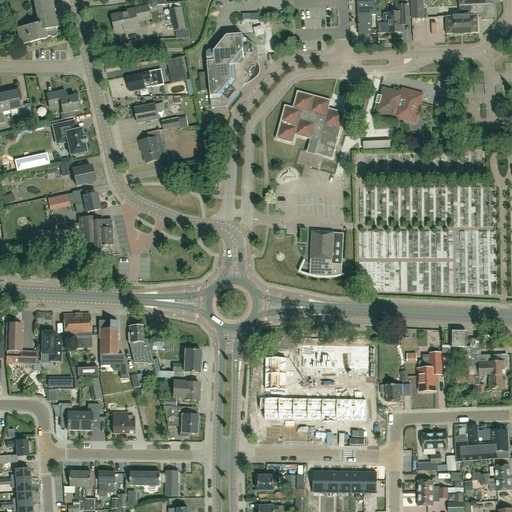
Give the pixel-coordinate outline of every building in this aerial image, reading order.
[(375,6),(374,0),(358,0),(360,35),(372,34),(371,15),(377,15),(377,6),(375,6)] [(411,0),(413,19),(426,18),(425,9),(424,0),(411,0)] [(459,0),(460,7),(425,9),(426,18),(446,17),(447,35),(479,34),(478,18),(483,18),(484,21),(492,20),(494,18),(494,4),(492,4),(491,0),(459,0)] [(35,6),(39,23),(40,29),(44,28),(46,37),(49,36),(50,37),(51,37),(53,38),(54,37),(55,37),(56,35),(57,34),(57,33),(56,31),(56,30),(55,30),(55,28),(58,27),(58,25),(56,25),(51,2),(35,6)] [(138,22),(151,19),(148,6),(127,11),(127,14),(112,17),(116,33),(139,27),(138,22)] [(389,23),(390,33),(390,35),(404,34),(403,26),(410,26),(410,20),(410,7),(398,7),(398,12),(384,13),(383,14),(383,20),(384,21),(386,21),(389,21),(389,23)] [(181,8),(170,10),(175,31),(185,29),(181,8)] [(39,23),(17,28),(20,45),(46,39),(46,37),(44,28),(40,29),(39,23)] [(206,53),(208,73),(199,73),(201,92),(206,91),(205,79),(209,79),(212,108),(213,108),(227,107),(250,80),(249,72),(248,71),(252,66),(253,67),(255,67),(259,63),(258,48),(242,35),(227,36),(214,51),(213,50),(209,50),(206,53)] [(167,61),(171,77),(186,74),(183,57),(167,61)] [(152,87),(164,85),(162,75),(158,76),(157,70),(142,74),(142,75),(127,78),(130,92),(152,87)] [(18,119),(31,117),(28,104),(21,105),(18,90),(5,93),(9,111),(16,109),(18,119)] [(75,117),(74,111),(79,110),(75,95),(66,97),(65,91),(46,95),(50,110),(61,107),(63,120),(71,118),(75,117)] [(383,91),(377,112),(415,123),(422,96),(403,91),(402,94),(391,91),(390,93),(383,91)] [(333,159),(345,113),(329,109),(331,101),(297,92),(293,108),(285,106),(276,139),(293,144),(295,136),(310,140),(308,148),(317,151),(316,155),(333,159)] [(9,111),(5,93),(0,93),(0,123),(4,122),(2,112),(9,111)] [(158,119),(157,113),(165,111),(163,103),(155,105),(135,110),(138,124),(158,119)] [(186,117),(179,118),(178,118),(161,121),(164,131),(180,128),(180,130),(189,128),(186,117)] [(81,129),(77,130),(68,132),(66,123),(52,126),(54,138),(65,136),(70,157),(76,155),(77,156),(84,155),(84,153),(86,153),(81,129)] [(158,146),(164,144),(161,131),(148,134),(150,140),(140,142),(142,150),(144,149),(147,164),(161,160),(158,146)] [(197,160),(177,163),(179,172),(199,169),(197,160)] [(75,186),(94,182),(91,166),(72,170),(71,162),(59,165),(62,177),(73,175),(75,186)] [(96,194),(85,197),(83,190),(72,193),(74,205),(84,203),(86,213),(100,210),(96,194)] [(50,211),(69,207),(66,195),(47,200),(50,211)] [(9,207),(18,204),(16,197),(7,200),(9,207)] [(70,224),(70,231),(71,231),(72,240),(80,240),(80,242),(81,250),(105,249),(105,246),(113,246),(112,228),(111,220),(103,221),(96,221),(96,217),(78,218),(79,225),(70,224)] [(43,244),(52,244),(51,231),(42,231),(43,244)] [(309,275),(309,276),(313,277),(318,278),(324,278),(329,278),(336,277),(341,276),(341,275),(341,269),(341,265),(343,239),(343,234),(333,233),(311,232),(311,244),(313,244),(312,252),(310,251),(310,265),(311,265),(311,268),(309,268),(309,275)] [(364,234),(364,260),(412,260),(412,235),(406,235),(406,234),(364,234)] [(66,337),(90,336),(89,314),(83,314),(76,314),(76,315),(65,315),(66,337)] [(98,328),(98,339),(99,339),(99,341),(100,341),(100,362),(125,362),(123,355),(117,355),(117,322),(98,322),(98,328)] [(6,363),(33,364),(32,371),(38,371),(38,364),(36,364),(36,352),(21,352),(22,324),(7,324),(6,352),(7,352),(6,363)] [(129,334),(128,334),(128,343),(133,363),(151,360),(149,351),(147,344),(147,341),(143,340),(142,327),(129,327),(129,334)] [(44,333),(43,355),(51,355),(50,361),(61,362),(62,338),(57,338),(57,334),(56,334),(54,332),(50,332),(48,333),(44,333)] [(470,347),(466,347),(466,332),(451,332),(451,354),(463,354),(463,360),(471,360),(471,350),(476,350),(476,341),(470,341),(470,347)] [(80,339),(80,348),(93,348),(93,338),(80,339)] [(302,347),(302,369),(309,369),(309,372),(315,373),(315,370),(323,370),(331,370),(331,373),(337,373),(337,370),(345,370),(353,370),(353,374),(359,374),(359,371),(367,371),(368,349),(346,348),(324,348),(302,347)] [(471,350),(471,360),(472,365),(475,365),(475,369),(474,369),(475,376),(475,378),(480,378),(489,378),(505,377),(504,369),(506,369),(505,362),(503,362),(502,357),(492,357),(492,361),(489,361),(488,356),(480,356),(480,349),(476,350),(471,350)] [(152,361),(156,379),(172,379),(173,377),(184,378),(184,372),(200,373),(201,351),(184,350),(183,365),(172,364),(172,372),(159,371),(157,360),(152,361)] [(435,371),(441,371),(440,354),(430,354),(431,369),(418,369),(418,377),(419,377),(419,392),(435,391),(435,371)] [(266,360),(266,371),(286,372),(286,360),(266,360)] [(98,367),(79,368),(79,378),(98,377),(98,367)] [(266,371),(266,382),(286,383),(286,372),(266,371)] [(386,386),(381,386),(381,394),(382,394),(383,400),(387,401),(387,404),(401,403),(400,396),(404,395),(404,393),(411,393),(410,380),(409,380),(407,371),(400,372),(403,385),(386,386)] [(141,374),(131,376),(133,388),(144,385),(141,374)] [(475,378),(475,376),(456,377),(457,386),(475,384),(475,378)] [(505,377),(489,378),(489,390),(505,389),(505,377)] [(48,379),(48,389),(72,389),(72,379),(48,379)] [(266,382),(266,393),(286,394),(286,383),(266,382)] [(164,398),(164,407),(176,407),(176,399),(183,400),(183,404),(191,404),(191,402),(198,402),(199,383),(173,383),(172,399),(164,398)] [(140,387),(134,389),(135,397),(142,396),(140,387)] [(49,394),(51,400),(58,398),(56,392),(49,394)] [(309,400),(308,420),(322,420),(323,400),(313,400),(313,394),(309,394),(309,400)] [(322,420),(322,422),(336,422),(336,420),(337,400),(327,400),(327,394),(323,394),(323,400),(322,420)] [(337,400),(336,420),(350,421),(351,401),(341,401),(341,395),(337,394),(337,400)] [(351,401),(350,421),(361,421),(362,401),(355,401),(355,395),(351,395),(351,401)] [(262,399),(262,408),(267,408),(266,419),(280,419),(281,399),(262,399)] [(281,399),(280,419),(294,419),(295,399),(281,399)] [(295,399),(294,419),(308,420),(309,400),(295,399)] [(67,431),(79,431),(79,413),(72,413),(72,405),(60,404),(60,406),(53,406),(54,413),(60,413),(60,418),(67,418),(67,431)] [(79,413),(79,431),(92,431),(92,418),(99,418),(99,405),(88,405),(87,413),(79,413)] [(197,435),(198,416),(198,408),(176,407),(164,407),(168,427),(180,427),(180,437),(188,437),(188,434),(197,435)] [(128,417),(128,413),(112,413),(112,434),(134,434),(134,417),(128,417)] [(507,431),(477,432),(477,428),(468,428),(469,441),(460,442),(455,442),(455,451),(456,452),(457,463),(478,462),(495,460),(509,458),(507,431)] [(436,450),(435,434),(422,435),(423,450),(436,450)] [(436,450),(448,449),(448,434),(435,434),(436,450)] [(17,457),(28,456),(27,441),(16,442),(16,443),(7,443),(7,447),(16,447),(17,456),(0,456),(0,463),(18,463),(17,457)] [(431,455),(431,464),(427,464),(427,463),(418,464),(418,472),(437,471),(437,464),(441,464),(441,455),(431,455)] [(455,457),(446,457),(447,471),(456,471),(455,457)] [(495,479),(510,478),(509,465),(494,467),(495,479)] [(0,483),(30,481),(29,469),(15,470),(16,476),(10,476),(11,479),(0,480),(0,483)] [(80,500),(81,472),(71,472),(70,487),(76,487),(76,500),(80,500)] [(80,506),(79,511),(85,511),(95,511),(95,506),(86,506),(87,487),(91,488),(92,473),(81,472),(80,500),(80,506)] [(160,476),(160,474),(131,473),(131,487),(160,487),(160,484),(166,484),(166,497),(178,498),(179,472),(167,472),(167,474),(166,476),(160,476)] [(314,493),(327,494),(327,473),(314,472),(314,493)] [(116,493),(116,473),(100,473),(100,490),(108,490),(108,493),(116,493)] [(340,473),(327,473),(327,494),(339,494),(340,473)] [(352,494),(352,473),(340,473),(339,494),(352,494)] [(365,473),(352,473),(352,494),(364,494),(365,473)] [(377,494),(377,473),(365,473),(364,494),(377,494)] [(489,474),(480,475),(480,473),(473,474),(473,478),(468,478),(469,482),(475,481),(490,480),(489,474)] [(285,476),(285,489),(296,490),(296,477),(285,476)] [(273,484),(278,484),(278,478),(274,478),(274,477),(258,477),(258,483),(257,483),(258,492),(274,491),(273,484)] [(510,478),(495,479),(496,492),(511,491),(510,478)] [(475,481),(476,489),(482,488),(482,486),(490,485),(490,480),(475,481)] [(17,488),(17,494),(31,493),(30,481),(0,483),(0,485),(11,485),(11,488),(17,488)] [(418,482),(418,494),(433,494),(448,494),(448,493),(448,488),(446,488),(440,488),(439,487),(433,487),(433,481),(418,482)] [(494,500),(494,491),(480,491),(480,501),(494,500)] [(1,507),(18,506),(32,505),(31,493),(17,494),(17,499),(12,500),(12,503),(1,503),(1,507)] [(418,494),(418,507),(433,507),(433,500),(440,499),(448,499),(448,494),(433,494),(418,494)] [(463,494),(454,495),(454,503),(463,503),(463,494)] [(463,511),(463,503),(448,504),(448,511),(463,511)] [(511,511),(511,508),(498,510),(498,511),(472,511),(471,503),(465,503),(466,510),(465,511),(511,511)]
